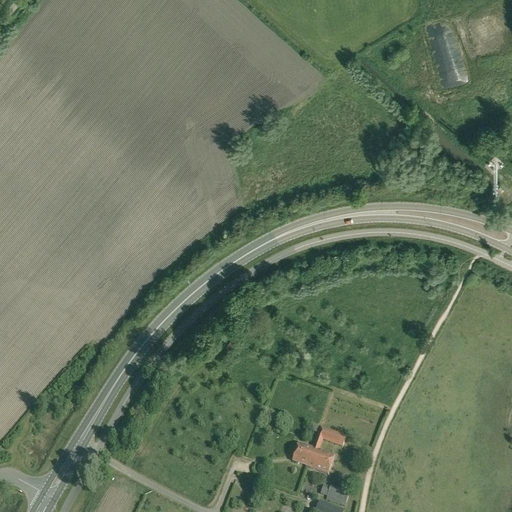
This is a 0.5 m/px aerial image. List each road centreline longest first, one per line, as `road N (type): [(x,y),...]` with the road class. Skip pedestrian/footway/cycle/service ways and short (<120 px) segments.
road 1 (tertiary): [(43,511),(116,382),(158,326),(217,273),(307,225)]
road 2 (track): [(362,511),(385,424),(458,288)]
road 3 (tertiary): [(511,231),(417,207),(364,209),(307,225)]
road 4 (tertiary): [(307,225),(412,219),(511,250)]
road 5 (track): [(206,511),(95,454)]
